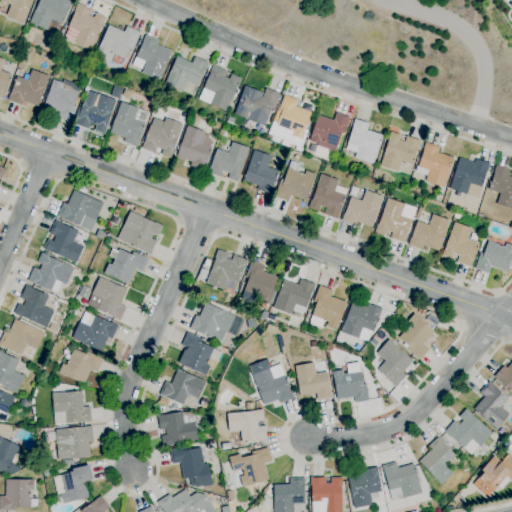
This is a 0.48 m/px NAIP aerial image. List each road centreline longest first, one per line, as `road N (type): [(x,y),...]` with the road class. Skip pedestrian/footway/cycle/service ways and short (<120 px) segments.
road 1 (tertiary): [(0,134),(511,321)]
road 2 (residential): [(143,0),(296,68),(511,138)]
road 3 (residential): [(132,470),(127,386),(207,209)]
road 4 (residential): [(306,436),(341,439),(409,419),(503,316)]
